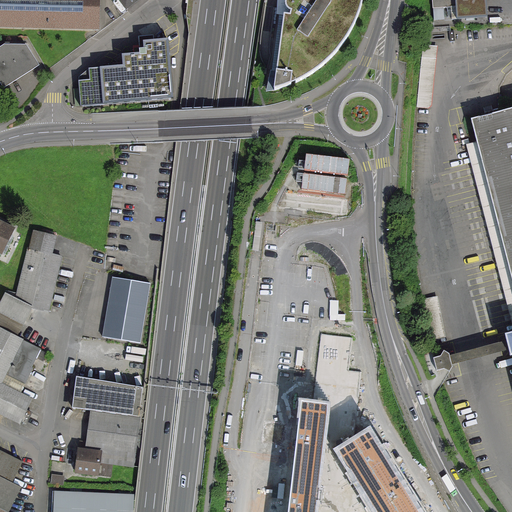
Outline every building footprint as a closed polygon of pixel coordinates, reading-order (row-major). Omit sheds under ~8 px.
[(98,0),(0,0),(0,27),(98,29),(98,0)] [(139,0),(118,0),(126,10),(139,0)] [(277,0),(267,89),(287,84),(307,75),(329,60),(343,44),(354,25),(359,7),(360,0),(277,0)] [(432,0),(433,6),(457,4),(458,15),(486,14),(485,0),(432,0)] [(171,96),(166,40),(144,42),(145,53),(123,55),(124,66),(90,69),(91,79),(80,80),(82,104),(171,96)] [(0,47),(0,79),(4,87),(38,65),(25,46),(4,45),(0,47)] [(435,87),(435,47),(427,47),(426,63),(422,63),(421,86),(435,87)] [(511,104),(470,115),(511,278),(511,326),(507,328),(511,347),(511,349),(511,104)] [(302,184),(302,193),(347,196),(350,161),(306,158),(305,176),(297,175),(297,184),(302,184)] [(347,220),(349,202),(286,196),(284,213),(347,220)] [(12,229),(0,222),(0,250),(1,251),(12,229)] [(28,250),(16,297),(5,293),(0,302),(0,310),(21,322),(30,305),(48,309),(61,257),(50,254),(54,237),(36,233),(32,251),(28,250)] [(151,284),(112,278),(102,338),(141,344),(151,284)] [(0,411),(18,421),(29,400),(0,385),(0,375),(3,369),(23,379),(39,349),(0,329),(0,411)] [(101,451),(98,474),(110,475),(112,464),(132,466),(139,417),(143,387),(77,378),(74,407),(92,409),(86,449),(101,451)] [(317,511),(330,401),(299,397),(285,511),(317,511)] [(420,511),(369,430),(337,450),(375,511),(420,511)] [(76,471),(98,474),(101,451),(86,449),(79,448),(76,471)] [(22,461),(0,450),(0,511),(8,511),(21,487),(11,482),(22,461)] [(131,511),(133,497),(54,491),(52,511),(131,511)]
